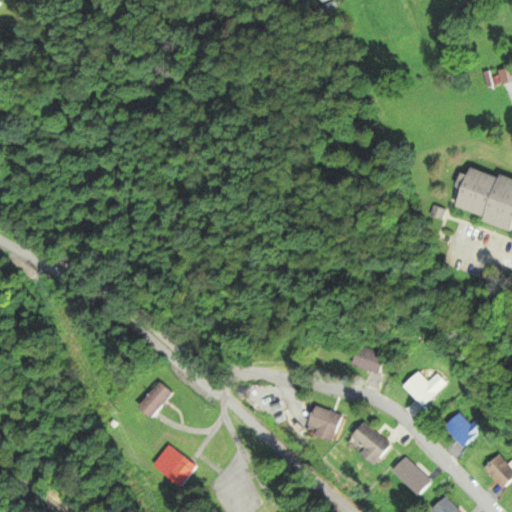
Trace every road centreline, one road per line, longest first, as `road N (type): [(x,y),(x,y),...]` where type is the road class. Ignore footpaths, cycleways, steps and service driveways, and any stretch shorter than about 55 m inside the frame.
road 1 (residential): [(219,377),(296,379),(371,400),(402,417),(495,511)]
road 2 (residential): [(0,213),(219,377)]
